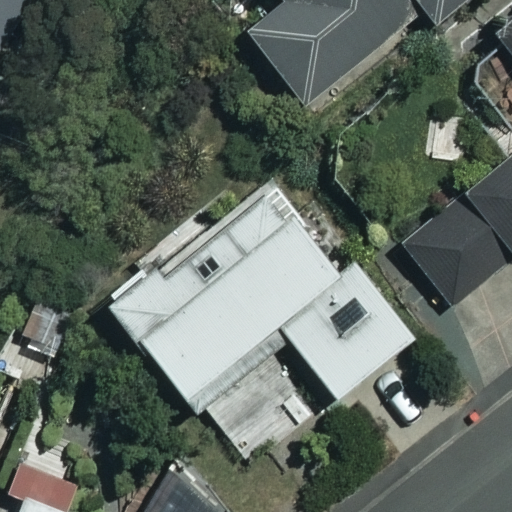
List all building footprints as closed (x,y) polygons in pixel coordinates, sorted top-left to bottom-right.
[(0,0),(0,38),(25,0),(0,0)] [(267,0),(240,21),(300,100),(421,8),(432,22),(460,0),(267,0)] [(511,11),(493,27),(511,51),(511,58),(474,88),(511,136),(511,148),(398,237),(448,302),(511,251),(511,11)] [(297,210),(261,164),(99,289),(189,405),(283,331),(330,392),(407,332),(307,202),(297,210)] [(278,355),(203,407),(252,477),(327,425),(278,355)] [(63,511),(65,508),(47,500),(65,458),(32,444),(2,511),(63,511)] [(225,511),(175,467),(135,511),(225,511)]
